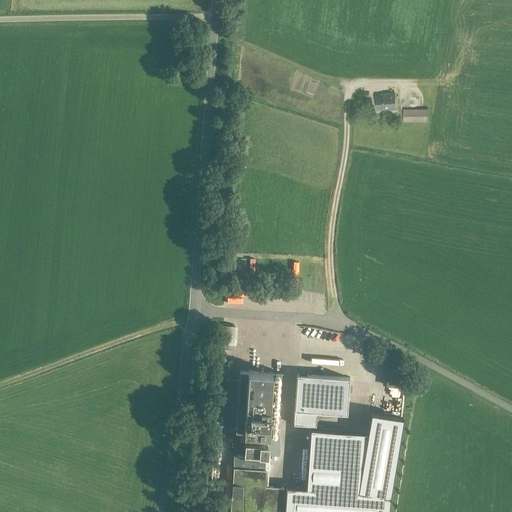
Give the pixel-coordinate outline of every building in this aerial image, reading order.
[(377,109),(388,109),(388,110),(395,109),(394,93),(384,94),(384,95),(376,96),(377,109)] [(428,109),(404,109),(404,121),(428,121),(428,109)] [(234,332),(223,332),(224,344),(235,344),(234,332)] [(224,359),(224,370),(232,369),(231,358),(224,359)] [(355,368),(368,367),(367,359),(354,360),(355,368)] [(281,374),(271,373),(271,372),(247,371),(239,370),(235,432),(235,440),(235,447),(234,447),(234,456),(242,457),(243,433),(267,434),(277,435),(281,374)] [(297,374),(295,409),(347,413),(349,377),(297,374)] [(224,412),(236,412),(235,396),(223,397),(224,412)] [(286,487),(284,511),(387,511),(390,497),(403,418),(371,413),(367,434),(358,491),(307,488),(286,487)] [(321,431),(320,453),(319,462),(355,464),(348,433),(321,431)] [(219,506),(230,506),(231,477),(220,476),(219,506)] [(243,493),(244,482),(233,482),(233,493),(243,493)]
